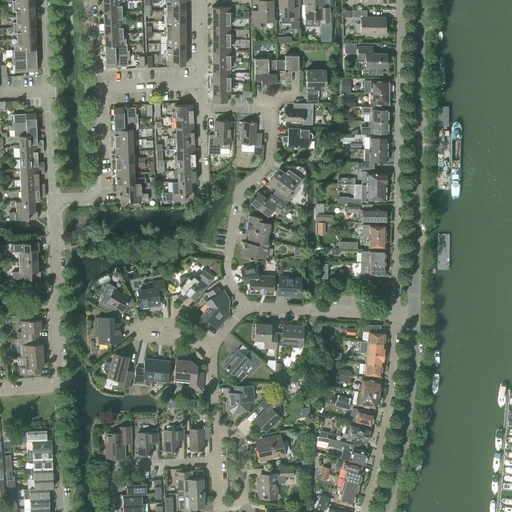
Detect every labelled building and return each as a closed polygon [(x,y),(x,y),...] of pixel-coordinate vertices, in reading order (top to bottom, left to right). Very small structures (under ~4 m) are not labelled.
[(124,6),(124,0),(102,1),(103,12),(121,11),(121,6),(124,6)] [(184,9),(184,0),(165,0),(166,6),(163,6),(163,9),(184,9)] [(252,11),(252,27),(259,27),(259,20),(272,20),(272,0),(258,0),(258,11),(252,11)] [(292,0),(278,0),(278,9),(281,9),(281,23),(290,23),(290,28),(298,28),(298,7),(293,7),(292,0)] [(321,7),(321,0),(302,0),(303,5),(305,5),(305,17),(320,17),(320,22),(328,22),(328,7),(321,7)] [(34,15),(34,5),(12,5),(13,11),(16,11),(16,16),(34,15)] [(211,7),(211,18),(233,18),(233,12),(230,12),(230,6),(211,7)] [(184,20),(184,9),(163,9),(163,13),(166,13),(166,20),(176,20),(184,20)] [(366,17),(366,11),(366,10),(352,10),(352,17),(360,17),(360,34),(385,35),(385,17),(366,17)] [(122,17),(121,11),(103,12),(103,23),(125,22),(124,17),(122,17)] [(35,26),(34,15),(16,16),(16,22),(13,22),(13,27),(35,26)] [(233,23),(233,18),(211,18),(212,29),(230,28),(230,23),(233,23)] [(184,31),(184,20),(176,20),(166,20),(166,28),(163,28),(163,31),(176,31),(184,31)] [(125,27),(125,22),(103,23),(104,34),(122,33),(122,27),(125,27)] [(328,22),(320,22),(320,41),(329,41),(328,22)] [(35,37),(35,26),(13,27),(13,33),(17,32),(17,38),(35,37)] [(230,34),(230,28),(212,29),(212,39),(233,39),(233,34),(230,34)] [(184,42),(184,31),(176,31),(163,31),(163,35),(166,35),(166,42),(176,42),(184,42)] [(122,38),(122,33),(104,34),(104,44),(125,43),(125,38),(122,38)] [(35,48),(35,37),(17,38),(17,43),(14,43),(14,48),(35,48)] [(233,45),(233,39),(212,39),(212,50),(230,50),(230,45),(233,45)] [(184,53),(184,42),(176,42),(166,42),(166,43),(166,49),(163,49),(163,53),(176,53),(184,53)] [(345,42),(344,52),(355,52),(356,42),(345,42)] [(126,43),(125,43),(104,44),(104,56),(129,55),(128,50),(127,50),(126,43)] [(386,67),(386,53),(372,53),(372,46),(358,46),(358,58),(366,59),(366,67),(386,67)] [(36,59),(35,48),(14,48),(13,48),(14,55),(12,55),(12,60),(36,59)] [(230,56),(230,50),(212,50),(212,61),(233,61),(233,56),(230,56)] [(184,64),(184,53),(176,53),(163,53),(163,56),(166,56),(166,64),(184,64)] [(129,59),(129,55),(104,56),(105,66),(127,65),(127,59),(129,59)] [(284,59),(276,59),(276,79),(291,79),(291,70),(298,70),(298,55),(284,55),(284,59)] [(268,58),(254,58),(254,80),(261,80),(261,82),(276,82),(276,79),(276,59),(268,59),(268,58)] [(36,70),(36,59),(12,60),(12,64),(14,64),(14,71),(36,70)] [(233,67),(233,61),(212,61),(212,72),(230,72),(230,67),(233,67)] [(306,70),(306,101),(318,101),(318,88),(325,88),(325,69),(306,70)] [(230,77),(230,72),(212,72),(212,83),(233,82),(233,77),(230,77)] [(341,91),(350,91),(351,78),(341,78),(341,91)] [(371,80),(371,93),(388,93),(388,91),(389,91),(389,86),(388,86),(388,81),(371,80)] [(233,88),(233,82),(212,83),(212,102),(227,102),(227,94),(230,94),(230,88),(233,88)] [(388,94),(388,93),(371,93),(370,105),(388,105),(388,99),(389,99),(389,94),(388,94)] [(349,98),(343,98),(343,106),(355,106),(355,100),(349,100),(349,98)] [(312,124),(313,103),(293,103),(292,109),(285,108),(284,120),(302,121),(302,124),(312,124)] [(171,111),(172,116),(176,116),(192,115),(191,104),(174,105),(174,111),(171,111)] [(112,107),(113,119),(137,118),(136,113),(135,113),(134,106),(112,107)] [(371,114),(371,121),(387,121),(387,119),(389,118),(389,115),(387,114),(387,109),(371,109),(371,106),(361,106),(361,114),(371,114)] [(11,120),(12,125),(36,124),(35,112),(13,113),(13,120),(11,120)] [(192,126),(192,115),(176,116),(172,116),(172,121),(174,121),(174,127),(192,126)] [(137,122),(137,118),(113,119),(113,130),(131,129),(135,129),(135,122),(137,122)] [(209,134),(208,154),(220,154),(220,148),(229,148),(230,121),(215,120),(215,135),(209,134)] [(371,127),(361,126),(361,132),(387,133),(387,127),(388,126),(388,122),(387,121),(371,121),(371,127)] [(254,147),(261,147),(261,135),(255,135),(256,122),(242,122),(241,143),(254,144),(254,147)] [(36,134),(36,124),(12,125),(12,129),(14,129),(14,136),(18,136),(18,135),(36,134)] [(193,137),(192,126),(174,127),(175,132),(172,132),(173,138),(193,137)] [(287,146),(308,147),(308,139),(310,139),(312,137),(312,134),(311,132),(308,132),(309,129),(287,128),(287,136),(283,135),(283,142),(287,142),(287,146)] [(131,134),(131,129),(113,130),(114,140),(134,139),(134,134),(131,134)] [(36,139),(36,134),(18,135),(18,136),(18,145),(14,145),(15,146),(42,145),(42,139),(36,139)] [(193,148),(193,137),(173,138),(173,143),(175,143),(175,148),(193,148)] [(370,137),(370,149),(387,149),(387,148),(388,148),(388,142),(387,142),(387,137),(370,137)] [(134,145),(134,139),(114,140),(114,151),(132,150),(132,145),(134,145)] [(43,151),(42,145),(15,146),(15,147),(19,147),(19,157),(37,156),(37,151),(43,151)] [(194,158),(193,148),(175,148),(176,154),(173,154),(173,159),(194,158)] [(387,151),(387,149),(370,149),(370,161),(387,161),(387,156),(388,156),(388,151),(387,151)] [(132,156),(132,150),(114,151),(115,162),(135,161),(135,155),(132,156)] [(37,161),(37,156),(19,157),(19,167),(15,167),(15,168),(43,167),(43,161),(37,161)] [(194,169),(194,158),(173,159),(174,165),(176,165),(176,170),(194,169)] [(135,166),(135,161),(115,162),(115,173),(133,172),(133,166),(135,166)] [(43,173),(43,167),(15,168),(15,169),(19,169),(20,178),(38,178),(37,173),(43,173)] [(195,180),(194,169),(176,170),(177,176),(174,176),(174,180),(174,181),(190,180),(189,181),(195,180)] [(286,175),(278,169),(269,182),(277,188),(273,193),(286,203),(292,195),(288,192),(299,178),(288,169),(288,170),(289,171),(286,175)] [(362,171),(362,184),(386,184),(386,178),(388,177),(388,174),(386,173),(386,172),(362,171)] [(133,177),(133,172),(115,173),(116,184),(121,184),(121,183),(136,183),(136,182),(136,177),(133,177)] [(38,183),(38,178),(20,178),(20,188),(16,188),(16,190),(44,188),(44,183),(38,183)] [(190,190),(189,181),(190,180),(174,181),(174,180),(171,180),(171,191),(164,191),(164,199),(193,198),(192,190),(190,190)] [(139,182),(136,182),(136,183),(121,183),(121,184),(121,193),(119,194),(119,201),(147,200),(147,192),(140,193),(139,182)] [(386,185),(386,184),(362,184),(361,197),(361,200),(362,200),(386,200),(386,190),(387,189),(387,186),(386,185)] [(44,195),(44,188),(16,190),(16,191),(20,191),(20,199),(20,200),(33,199),(33,200),(39,200),(38,195),(44,195)] [(258,192),(250,202),(268,215),(273,208),(278,212),(284,203),(273,196),(270,201),(258,192)] [(34,210),(33,200),(33,199),(20,200),(20,199),(15,199),(15,210),(8,211),(9,219),(36,218),(36,210),(34,210)] [(324,202),(316,202),(316,211),(324,211),(324,202)] [(362,204),(347,203),(347,212),(360,212),(360,209),(362,209),(362,208),(370,208),(370,204),(362,204)] [(386,209),(370,208),(362,208),(362,209),(361,220),(386,221),(386,219),(387,219),(387,214),(386,214),(386,209)] [(333,220),(333,212),(316,213),(316,221),(333,220)] [(250,230),(248,236),(266,239),(269,223),(260,221),(261,218),(249,215),(246,229),(250,230)] [(363,236),(369,236),(385,236),(386,225),(369,224),(369,225),(363,225),(363,236)] [(269,240),(266,239),(248,236),(247,242),(244,242),(241,256),(255,259),(256,254),(265,256),(269,240)] [(385,247),(385,236),(369,236),(369,247),(385,247)] [(17,251),(18,261),(36,260),(36,250),(38,250),(38,241),(10,242),(10,251),(17,251)] [(369,262),(369,263),(385,263),(385,251),(369,251),(361,251),(361,262),(369,262)] [(37,270),(36,260),(18,261),(18,271),(11,271),(11,279),(39,277),(39,270),(37,270)] [(385,275),(385,263),(369,263),(368,274),(385,275)] [(249,282),(249,292),(272,294),(273,276),(257,275),(257,273),(256,266),(241,269),(243,281),(249,282)] [(188,295),(194,300),(213,278),(203,269),(203,270),(204,271),(198,278),(194,274),(190,279),(188,277),(179,277),(180,290),(177,294),(184,300),(188,295)] [(299,295),(300,277),(278,276),(277,294),(299,295)] [(138,291),(141,307),(159,304),(158,294),(165,293),(163,279),(153,281),(153,282),(155,281),(156,288),(138,291)] [(216,329),(228,316),(229,299),(223,289),(220,291),(217,286),(207,293),(210,298),(205,301),(209,306),(201,315),(216,329)] [(122,310),(129,297),(114,288),(109,297),(104,294),(99,304),(109,310),(112,305),(122,310)] [(97,317),(99,342),(120,341),(120,322),(112,323),(112,316),(97,317)] [(17,331),(17,338),(38,337),(38,331),(42,330),(41,319),(20,320),(21,331),(17,331)] [(276,348),(277,332),(271,332),(271,324),(255,323),(254,339),(264,340),(264,347),(276,348)] [(283,324),(281,345),(302,347),(303,326),(283,324)] [(369,330),(368,341),(384,343),(385,332),(381,331),(381,325),(363,324),(362,330),(369,330)] [(39,343),(38,337),(17,338),(18,345),(22,345),(23,355),(43,354),(42,343),(39,343)] [(384,346),(384,343),(368,341),(361,341),(360,352),(367,352),(384,354),(384,353),(385,352),(385,350),(384,348),(384,346)] [(321,346),(321,354),(332,355),(332,349),(326,348),(326,347),(321,346)] [(238,349),(223,366),(235,377),(242,369),(248,374),(256,365),(257,366),(262,361),(249,350),(245,355),(238,349)] [(384,356),(384,354),(367,352),(366,364),(382,365),(382,362),(383,362),(383,360),(384,359),(384,357),(384,356)] [(128,356),(113,353),(111,361),(109,361),(106,362),(104,364),(104,367),(104,370),(106,372),(108,373),(108,376),(119,379),(118,384),(128,386),(132,371),(125,369),(128,356)] [(176,353),(176,360),(173,380),(189,382),(189,389),(202,390),(204,372),(197,371),(197,365),(184,354),(176,353)] [(44,365),(43,354),(23,355),(24,366),(19,367),(20,374),(34,373),(40,372),(41,372),(40,366),(44,365)] [(145,358),(144,368),(136,367),(135,381),(143,382),(143,378),(168,381),(170,361),(145,358)] [(381,376),(382,365),(366,364),(365,375),(381,376)] [(351,374),(337,372),(336,379),(350,381),(351,374)] [(361,378),(359,391),(378,394),(380,381),(361,378)] [(254,401),(253,385),(234,385),(234,392),(228,392),(229,409),(233,413),(242,413),(248,406),(247,401),(253,400),(253,401),(254,401)] [(375,407),(378,394),(359,391),(354,390),(352,403),(375,407)] [(283,400),(274,391),(261,404),(266,409),(254,420),(265,431),(280,416),(273,409),(283,400)] [(337,395),(336,400),(349,403),(350,398),(337,395)] [(349,404),(349,403),(336,400),(335,406),(352,410),(353,405),(349,404)] [(355,421),(367,425),(371,426),(371,424),(372,423),(373,420),(373,419),(374,414),(357,409),(356,414),(353,413),(351,420),(355,421)] [(366,430),(367,425),(355,421),(354,426),(345,424),(343,433),(348,434),(347,438),(366,443),(366,440),(369,439),(370,433),(369,430),(366,430)] [(177,429),(176,429),(163,430),(164,451),(178,450),(178,438),(183,437),(183,425),(177,426),(177,429)] [(209,425),(202,425),(203,428),(189,429),(190,450),(204,449),(203,437),(209,436),(209,425)] [(106,433),(106,457),(124,456),(124,442),(131,442),(130,426),(120,426),(120,432),(106,433)] [(27,440),(31,440),(46,439),(45,429),(27,430),(27,440)] [(158,440),(157,429),(151,429),(151,432),(137,432),(138,454),(152,453),(152,441),(158,440)] [(280,434),(261,438),(263,445),(257,446),(260,460),(284,454),(280,434)] [(327,445),(329,438),(318,436),(316,444),(327,447),(327,445)] [(345,442),(329,438),(327,445),(343,449),(343,447),(345,442)] [(53,439),(46,439),(31,440),(32,450),(51,449),(50,443),(53,443),(53,439)] [(347,448),(343,447),(343,449),(340,458),(364,465),(368,453),(352,448),(351,450),(346,449),(347,448)] [(51,454),(51,449),(32,450),(32,459),(53,458),(53,454),(51,454)] [(54,462),(53,458),(32,459),(32,469),(51,468),(51,462),(54,462)] [(346,469),(343,479),(359,483),(362,472),(356,470),(357,465),(344,461),(342,468),(346,469)] [(280,474),(260,475),(261,496),(277,496),(276,483),(285,482),(285,476),(293,475),(293,467),(280,468),(280,474)] [(52,474),(51,468),(32,469),(33,479),(54,478),(54,474),(52,474)] [(177,484),(178,493),(206,492),(205,484),(203,484),(202,477),(190,477),(190,470),(176,471),(176,478),(178,478),(178,484),(177,484)] [(54,481),(54,478),(33,479),(33,488),(50,487),(52,487),(52,482),(54,481)] [(356,495),(359,483),(343,479),(341,488),(337,487),(336,489),(340,490),(356,495)] [(126,494),(140,493),(145,493),(145,482),(123,483),(124,487),(126,487),(126,494)] [(50,491),(50,487),(33,488),(29,488),(29,498),(48,497),(48,491),(50,491)] [(352,506),(356,495),(340,490),(337,499),(333,498),(333,500),(352,506)] [(206,499),(206,492),(178,493),(178,501),(179,501),(179,507),(182,507),(182,511),(196,511),(196,506),(204,506),(203,499),(206,499)] [(141,502),(140,493),(126,494),(119,494),(119,498),(122,497),(122,503),(141,502)] [(165,495),(165,511),(173,511),(173,494),(165,495)] [(320,495),(318,501),(328,503),(330,497),(320,495)] [(49,503),(48,497),(29,498),(30,508),(51,507),(51,503),(49,503)] [(141,511),(141,502),(122,503),(123,509),(120,509),(119,511),(141,511)]
